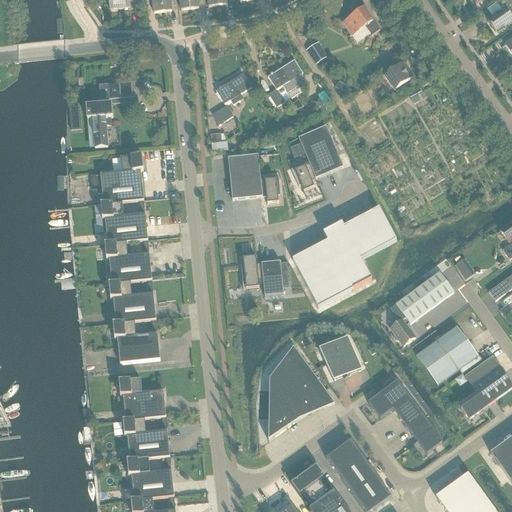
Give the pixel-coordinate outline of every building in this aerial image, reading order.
[(109,0),(111,12),(130,10),(130,8),(140,7),(139,0),(109,0)] [(152,0),(154,14),(163,13),(161,0),(152,0)] [(161,0),(163,13),(171,12),(169,0),(161,0)] [(180,0),(181,11),(190,10),(188,0),(180,0)] [(188,0),(190,10),(199,9),(197,0),(188,0)] [(207,0),(209,8),(217,7),(216,0),(207,0)] [(505,29),(511,23),(511,12),(509,7),(511,4),(511,0),(499,0),(496,3),(502,12),(488,22),(495,33),(503,27),(505,29)] [(373,22),(363,9),(353,16),(353,17),(343,24),(352,37),(365,28),(371,37),(380,31),(373,22)] [(316,65),(328,57),(318,43),(306,51),(316,65)] [(303,75),(294,61),(268,78),(276,92),(283,87),(288,94),(306,83),(301,75),(302,75),(303,75)] [(395,91),(414,78),(406,67),(403,64),(384,77),(395,91)] [(234,106),(244,100),(241,95),(251,89),(243,76),(216,92),(224,106),(231,102),(234,106)] [(133,104),(133,99),(132,84),(99,86),(100,101),(102,101),(103,106),(86,108),(87,121),(92,120),(95,149),(108,148),(106,127),(111,127),(110,119),(113,119),(112,106),(133,104)] [(414,106),(425,100),(419,90),(409,96),(414,106)] [(277,108),(284,103),(278,93),(270,98),(277,108)] [(71,109),(70,109),(70,117),(80,116),(79,108),(71,109)] [(219,126),(225,123),(233,118),(226,108),(213,116),(219,126)] [(344,169),(344,168),(343,168),(326,129),(299,140),(309,166),(293,173),(292,171),(291,171),(299,188),(299,187),(301,186),(304,194),(314,189),(311,182),(315,180),(315,181),(344,169)] [(211,136),(212,145),(222,143),(221,135),(211,136)] [(278,179),(279,181),(261,183),(259,163),(259,159),(258,157),(228,160),(228,159),(232,202),(263,199),(263,198),(267,198),(267,205),(279,204),(278,196),(280,196),(280,197),(281,197),(279,178),(278,179)] [(144,202),(141,173),(144,172),(142,158),(121,160),(122,174),(91,177),(92,191),(97,191),(98,195),(103,195),(104,206),(123,205),(144,202)] [(108,246),(127,244),(148,242),(145,216),(124,218),(123,205),(104,206),(101,207),(102,221),(105,221),(108,246)] [(361,261),(396,242),(379,210),(344,229),(342,225),(323,235),(328,243),(293,262),(318,310),(372,281),(361,261)] [(511,224),(500,233),(508,243),(509,243),(511,246),(502,252),(509,261),(511,259),(511,224)] [(103,225),(95,225),(96,235),(104,234),(103,225)] [(112,286),(131,284),(152,282),(149,256),(128,258),(127,244),(108,246),(105,246),(106,261),(109,261),(112,286)] [(287,265),(281,265),(280,264),(281,264),(281,263),(261,265),(257,266),(256,258),(243,260),(244,268),(242,268),(242,267),(241,268),(243,289),(244,289),(243,283),(245,283),(246,291),(259,289),(259,281),(263,281),(265,298),(284,296),(283,288),(289,287),(287,265)] [(456,265),(466,279),(475,273),(465,258),(456,265)] [(410,326),(454,294),(439,274),(426,284),(416,291),(396,306),(410,326)] [(423,279),(413,286),(416,291),(426,284),(423,279)] [(495,303),(511,290),(511,285),(508,280),(488,294),(495,303)] [(116,325),(135,324),(156,322),(153,296),(132,298),(131,284),(112,286),(109,286),(111,301),(114,301),(116,325)] [(403,348),(415,339),(402,321),(390,330),(395,336),(394,337),(393,340),(395,343),(398,342),(399,342),(403,348)] [(135,324),(116,325),(113,326),(115,341),(118,340),(120,366),(160,361),(158,336),(136,338),(135,324)] [(438,387),(478,358),(457,329),(416,358),(438,387)] [(334,382),(361,370),(347,339),(320,351),(334,382)] [(323,408),(335,404),(293,347),(270,380),(269,410),(271,410),(275,416),(269,420),(269,443),(321,405),(323,408)] [(469,420),(511,389),(511,386),(491,358),(465,378),(472,388),(478,397),(461,409),(469,420)] [(145,421),(166,419),(163,393),(142,395),(141,381),(119,383),(120,398),(123,397),(126,422),(145,421)] [(443,444),(397,383),(368,405),(380,421),(393,411),(427,456),(443,444)] [(145,421),(126,422),(123,423),(124,438),(127,437),(130,461),(149,460),(149,461),(170,459),(167,433),(146,435),(145,421)] [(511,439),(490,455),(511,484),(511,439)] [(363,511),(372,511),(391,498),(351,443),(327,461),(363,511)] [(149,461),(149,460),(130,461),(130,462),(127,462),(128,477),(131,477),(134,501),(153,500),(153,501),(174,499),(171,472),(150,475),(149,461)] [(299,496),(305,493),(315,507),(329,496),(319,482),(324,479),(317,468),(292,486),(299,496)] [(445,511),(494,511),(469,476),(436,499),(445,511)] [(348,511),(334,492),(329,496),(315,507),(309,510),(310,511),(348,511)] [(153,511),(153,501),(153,500),(134,501),(134,502),(131,502),(131,511),(153,511)]
